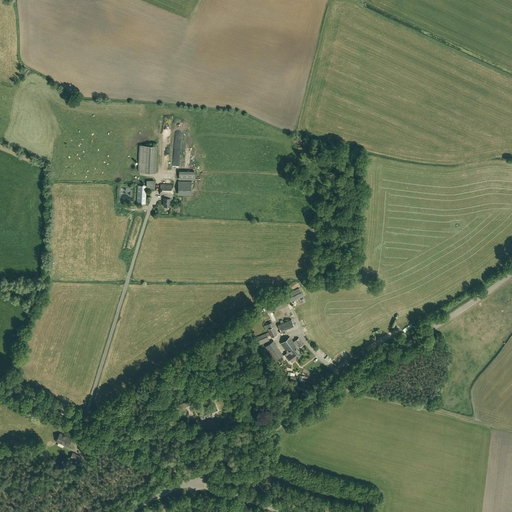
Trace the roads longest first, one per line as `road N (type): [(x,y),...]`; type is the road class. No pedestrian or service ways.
road 1 (unclassified): [(194,483),(511,272)]
road 2 (unclassified): [(183,484),(173,467),(0,382)]
